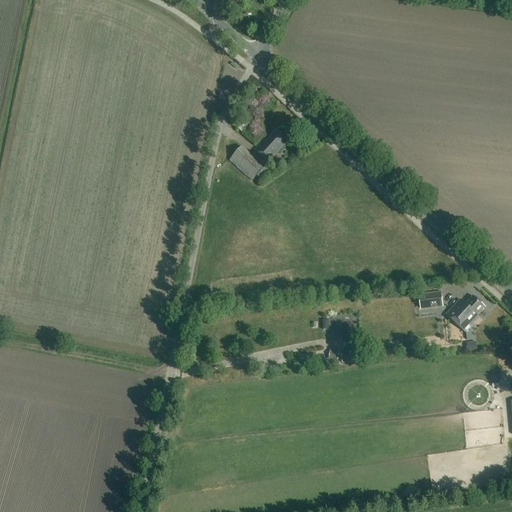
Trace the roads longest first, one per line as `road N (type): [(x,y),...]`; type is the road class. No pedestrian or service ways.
road 1 (tertiary): [(511,293),(257,57)]
road 2 (track): [(170,374),(0,340)]
